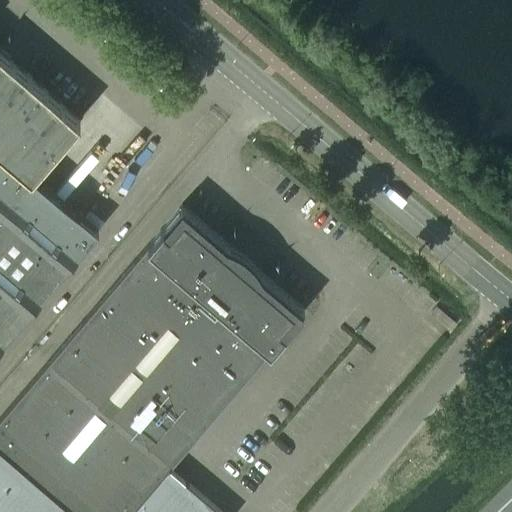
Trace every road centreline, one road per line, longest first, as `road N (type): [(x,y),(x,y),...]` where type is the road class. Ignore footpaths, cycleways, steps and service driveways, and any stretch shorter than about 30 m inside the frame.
road 1 (tertiary): [(509,300),(151,0)]
road 2 (unknown): [(221,157),(0,389)]
road 3 (unknown): [(250,511),(223,498),(204,473),(201,452),(213,427),(346,269)]
road 4 (unclassified): [(509,300),(327,511)]
road 5 (unknown): [(346,269),(400,317),(403,339),(306,462)]
road 6 (unknown): [(221,157),(346,269)]
